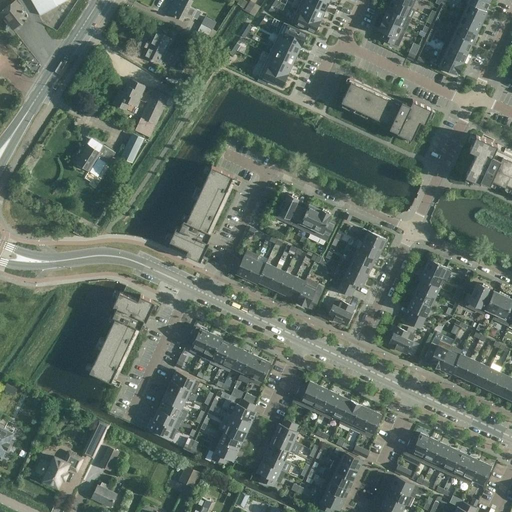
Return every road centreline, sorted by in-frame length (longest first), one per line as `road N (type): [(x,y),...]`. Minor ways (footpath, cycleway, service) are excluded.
road 1 (primary): [(2,150),(100,0)]
road 2 (tertiary): [(28,260),(116,256),(189,286)]
road 3 (residential): [(411,231),(273,168)]
road 4 (residential): [(411,231),(474,99)]
road 5 (residential): [(128,418),(189,286)]
road 6 (residential): [(411,231),(352,362)]
road 7 (residential): [(209,295),(273,168)]
road 8 (residential): [(474,99),(345,42)]
